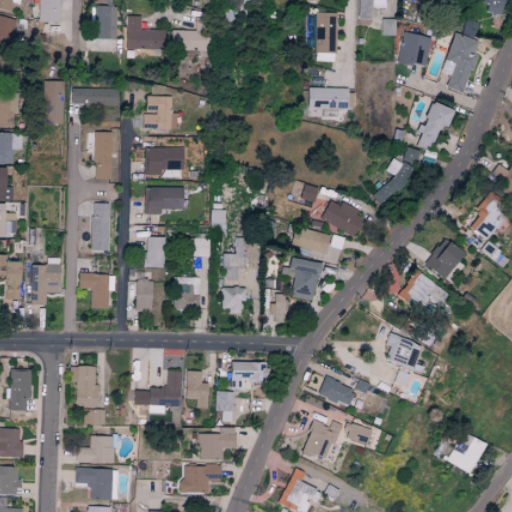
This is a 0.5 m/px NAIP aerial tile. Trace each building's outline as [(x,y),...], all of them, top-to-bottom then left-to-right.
[(0,0),(0,10),(8,12),(10,2),(18,4),(18,0),(0,0)] [(58,0),(37,0),(37,22),(58,22),(58,0)] [(390,0),(357,0),(357,19),(370,19),(370,8),(383,8),(383,0),(390,0)] [(486,4),(485,12),(500,15),(502,0),(480,0),(480,3),(486,4)] [(109,38),(108,6),(94,6),(95,39),(109,38)] [(314,53),(334,53),(333,13),(313,13),(314,53)] [(0,46),(8,48),(14,19),(0,16),(0,46)] [(139,16),(125,16),(124,49),(162,50),(163,30),(138,29),(139,16)] [(380,35),(394,35),(394,19),(380,19),(380,35)] [(476,22),(463,20),(460,35),(473,37),(476,22)] [(170,31),(169,50),(208,51),(208,31),(170,31)] [(422,68),(430,38),(402,32),(395,61),(422,68)] [(461,92),(477,41),(451,33),(439,72),(448,75),(444,87),(461,92)] [(314,61),(332,61),(332,54),(314,53),(314,61)] [(117,89),(70,88),(69,104),(116,105),(117,89)] [(306,88),(306,106),(350,107),(351,89),(306,88)] [(0,126),(15,128),(16,95),(0,94),(0,126)] [(169,97),(144,96),(144,113),(141,113),(140,129),(174,130),(175,113),(169,113),(169,97)] [(452,110),(430,102),(421,126),(417,124),(414,132),(419,133),(414,146),(429,151),(439,125),(446,128),(452,110)] [(20,133),(0,132),(0,163),(11,164),(11,149),(20,149),(20,133)] [(109,132),(92,132),(92,180),(109,180),(109,132)] [(159,170),(181,170),(181,148),(144,147),(144,175),(159,176),(159,170)] [(413,165),(418,151),(404,147),(400,161),(413,165)] [(371,197),(381,206),(412,173),(394,156),(383,168),(391,176),(371,197)] [(494,164),(484,181),(511,195),(511,159),(511,160),(506,171),(494,164)] [(0,200),(11,200),(11,187),(4,187),(4,168),(0,167),(0,200)] [(313,202),(315,187),(301,185),(298,199),(313,202)] [(180,209),(181,188),(144,187),(143,214),(158,214),(158,209),(180,209)] [(468,227),(484,240),(506,214),(484,196),(472,211),(477,215),(468,227)] [(319,221),(354,235),(362,212),(339,203),(338,205),(326,201),(319,221)] [(0,236),(5,237),(4,229),(13,229),(13,213),(3,213),(2,203),(0,203),(0,236)] [(107,204),(90,203),(89,250),(106,251),(107,204)] [(224,210),(209,210),(208,232),(223,232),(224,210)] [(289,244),(323,254),(328,237),(294,226),(289,244)] [(343,237),(330,235),(328,247),(340,250),(343,237)] [(142,267),(161,268),(162,237),(143,237),(142,267)] [(207,257),(207,238),(191,238),(190,257),(207,257)] [(222,254),(222,281),(235,280),(235,268),(244,268),(243,238),(233,238),(233,253),(222,254)] [(442,279),(462,254),(442,238),(422,264),(442,279)] [(318,260),(320,254),(297,247),(295,253),(318,260)] [(4,255),(0,254),(0,280),(4,281),(4,300),(18,300),(18,262),(4,262),(4,255)] [(312,300),(317,262),(287,259),(285,276),(291,277),(289,297),(312,300)] [(29,304),(44,304),(44,293),(57,293),(58,265),(29,265),(29,304)] [(409,298),(421,309),(429,300),(432,303),(441,293),(417,270),(393,294),(403,304),(409,298)] [(89,308),(106,309),(106,288),(112,288),(112,278),(106,278),(107,274),(77,273),(76,289),(89,289),(89,308)] [(198,278),(172,277),(171,310),(198,310),(198,278)] [(133,310),(149,310),(150,281),(133,281),(133,310)] [(219,312),(239,312),(240,300),(243,301),(244,288),(220,287),(219,312)] [(272,323),(284,323),(284,294),(273,294),(272,303),(268,303),(267,314),(272,314),(272,323)] [(421,367),(413,364),(419,344),(387,334),(383,345),(388,347),(383,362),(419,373),(421,367)] [(228,388),(249,388),(249,382),(265,382),(266,361),(229,361),(228,388)] [(95,406),(96,384),(92,384),(93,366),(68,365),(67,381),(74,381),(73,405),(95,406)] [(28,399),(29,369),(8,369),(7,388),(4,388),(3,399),(7,399),(7,410),(24,410),(24,398),(28,399)] [(206,383),(199,382),(200,371),(184,370),(183,398),(195,399),(194,407),(205,408),(206,383)] [(132,390),(131,404),(146,404),(146,412),(162,413),(162,406),(178,406),(179,371),(164,371),(164,388),(147,387),(147,391),(132,390)] [(341,385),(363,395),(368,384),(346,374),(341,385)] [(316,396),(360,408),(364,392),(320,380),(316,396)] [(213,410),(220,411),(220,421),(232,421),(233,391),(214,390),(213,410)] [(80,424),(101,425),(102,409),(81,408),(80,424)] [(323,460),(338,424),(330,421),(327,426),(312,420),(299,450),(323,460)] [(342,439),(366,443),(368,427),(345,424),(342,439)] [(0,456),(20,457),(21,440),(17,440),(18,428),(0,427),(0,456)] [(217,433),(196,433),(196,459),(220,459),(220,447),(233,448),(233,427),(217,427),(217,433)] [(482,445),(461,432),(444,461),(465,473),(482,445)] [(88,435),(87,447),(74,447),(74,462),(113,463),(113,436),(88,435)] [(0,493),(13,494),(14,487),(17,487),(17,466),(0,465),(0,493)] [(177,492),(206,492),(206,481),(219,481),(218,465),(181,466),(181,480),(176,480),(177,492)] [(72,483),(87,483),(87,498),(108,499),(109,469),(73,468),(72,483)] [(276,504),(295,511),(301,511),(308,498),(314,500),(318,492),(306,487),(311,477),(291,469),(276,504)]
